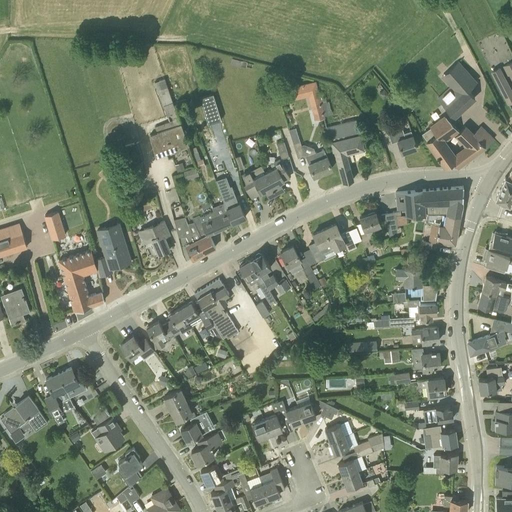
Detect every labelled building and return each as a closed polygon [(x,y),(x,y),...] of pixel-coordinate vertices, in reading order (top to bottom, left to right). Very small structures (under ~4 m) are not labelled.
[(246,67),(247,61),(242,60),(232,58),(230,64),(240,67),(241,65),(246,67)] [(511,61),(502,66),(507,76),(509,75),(511,81),(511,61)] [(438,100),(454,117),(474,98),(467,91),(476,83),(457,63),(441,78),(451,88),(438,100)] [(511,93),(498,67),(491,71),(507,102),(511,99),(511,93)] [(172,101),(167,87),(164,78),(154,82),(163,105),(169,121),(155,126),(157,132),(148,135),(157,157),(188,144),(180,123),(172,101)] [(321,103),(315,81),(289,87),(292,100),(308,96),(314,120),(325,117),(324,115),(321,103)] [(389,94),(384,88),(379,93),(383,98),(389,94)] [(221,119),(213,93),(200,97),(208,123),(221,119)] [(329,99),(327,100),(322,101),(325,115),(332,113),(329,99)] [(485,146),(473,134),(464,126),(454,135),(462,142),(461,143),(464,146),(454,153),(444,139),(457,129),(454,124),(445,115),(431,127),(421,134),(446,167),(453,162),(457,166),(485,146)] [(346,153),(363,148),(355,119),(327,128),(332,151),(334,150),(343,182),(353,179),(346,153)] [(481,126),(473,134),(485,146),(494,139),(481,126)] [(298,157),(305,154),(301,144),(300,141),(296,127),(289,130),(298,157)] [(411,130),(404,132),(402,128),(389,133),(392,142),(398,140),(402,152),(417,147),(411,130)] [(130,154),(132,162),(142,159),(140,151),(137,141),(119,146),(122,156),(130,154)] [(281,159),(288,156),(284,141),(276,144),(281,159)] [(332,168),(324,148),(306,156),(314,175),(332,168)] [(192,153),(195,161),(201,159),(198,151),(192,153)] [(235,157),(239,169),(244,167),(240,155),(235,157)] [(201,159),(195,161),(198,170),(206,167),(202,158),(201,159)] [(272,169),(265,172),(277,193),(284,189),(280,182),(284,179),(288,176),(279,159),(273,162),(270,164),(272,169)] [(184,168),(182,162),(176,164),(178,171),(184,168)] [(277,193),(265,172),(261,165),(250,170),(250,169),(241,174),(245,182),(244,183),(251,196),(260,191),(261,192),(265,190),(269,197),(277,193)] [(196,166),(183,171),(186,179),(199,175),(196,166)] [(511,166),(510,170),(511,170),(507,177),(505,176),(496,197),(511,204),(511,166)] [(225,206),(226,209),(233,222),(246,216),(239,202),(234,204),(225,181),(217,184),(218,189),(225,206)] [(449,212),(449,213),(461,215),(462,204),(463,185),(396,191),(398,210),(381,214),(390,237),(398,234),(397,224),(397,221),(397,214),(402,214),(406,214),(425,214),(425,212),(449,212)] [(200,217),(201,220),(207,234),(209,232),(233,222),(226,209),(225,206),(213,211),(200,217)] [(57,211),(45,215),(52,238),(65,234),(57,211)] [(365,232),(360,234),(361,239),(364,247),(371,244),(369,238),(375,236),(372,227),(380,224),(376,211),(360,217),(362,222),(365,232)] [(421,240),(420,247),(423,252),(435,253),(437,242),(437,239),(455,242),(459,225),(461,215),(449,213),(449,215),(435,215),(433,223),(431,223),(430,233),(428,241),(421,240)] [(402,214),(397,214),(397,221),(397,224),(407,223),(406,214),(402,214)] [(199,215),(192,218),(194,222),(200,236),(195,239),(197,244),(202,254),(216,246),(209,232),(207,234),(201,220),(200,217),(199,215)] [(185,217),(174,220),(178,237),(186,235),(189,243),(186,245),(192,258),(192,259),(202,254),(197,244),(195,239),(188,224),(187,224),(185,217)] [(156,224),(139,231),(144,242),(152,238),(159,254),(170,249),(164,236),(169,233),(164,220),(161,222),(156,224)] [(104,256),(96,258),(99,275),(111,271),(110,267),(131,261),(119,223),(96,230),(104,256)] [(336,223),(325,228),(331,241),(334,248),(345,243),(348,250),(357,246),(354,242),(349,229),(341,233),(336,223)] [(21,226),(0,232),(0,254),(27,246),(21,226)] [(315,242),(309,245),(310,247),(316,261),(324,258),(325,257),(323,253),(334,248),(331,241),(325,228),(313,233),(318,243),(316,244),(315,242)] [(490,241),(488,249),(510,255),(511,248),(511,237),(506,236),(501,234),(501,233),(493,233),(491,238),(493,239),(492,241),(490,241)] [(293,245),(281,251),(288,266),(300,259),(293,245)] [(91,249),(59,259),(75,310),(91,305),(98,302),(104,300),(102,290),(95,292),(95,293),(89,295),(81,271),(93,268),(94,270),(97,269),(91,249)] [(485,249),(483,256),(487,257),(486,260),(487,260),(485,265),(484,265),(484,266),(504,271),(507,262),(511,263),(511,255),(510,255),(488,249),(485,249)] [(262,252),(251,259),(265,281),(269,288),(275,285),(280,293),(289,287),(290,286),(285,278),(279,283),(273,273),(269,276),(266,270),(271,267),(262,252)] [(251,259),(239,266),(247,279),(248,279),(251,284),(257,280),(260,284),(270,301),(275,298),(269,288),(265,281),(251,259)] [(302,262),(301,263),(303,267),(302,267),(314,289),(321,285),(318,279),(315,274),(313,269),(312,268),(310,265),(310,264),(307,259),(302,262)] [(421,268),(396,268),(396,275),(404,275),(404,284),(411,284),(412,284),(414,284),(421,283),(421,268)] [(486,275),(482,290),(495,294),(495,293),(497,286),(505,288),(506,282),(507,281),(499,279),(500,279),(486,275)] [(324,276),(318,279),(321,285),(321,286),(327,282),(324,276)] [(219,277),(194,293),(203,307),(208,315),(214,325),(222,337),(226,335),(227,337),(238,331),(226,312),(225,313),(220,306),(225,303),(222,297),(229,293),(219,277)] [(423,299),(423,300),(436,298),(438,284),(423,285),(423,287),(423,299)] [(21,287),(2,294),(5,302),(13,323),(24,319),(22,312),(30,309),(24,295),(21,287)] [(482,290),(478,304),(491,308),(499,310),(501,303),(507,304),(509,297),(503,295),(495,293),(495,294),(482,290)] [(405,291),(392,293),(392,294),(392,300),(392,302),(403,301),(406,300),(405,291)] [(381,319),(373,319),(373,321),(374,328),(413,324),(413,319),(421,319),(432,318),(432,313),(436,312),(435,302),(420,304),(419,299),(406,300),(403,301),(403,306),(409,306),(409,316),(389,318),(382,319),(381,319)] [(191,301),(180,307),(191,326),(198,321),(199,318),(200,317),(198,313),(199,313),(197,311),(191,301)] [(262,301),(255,305),(262,317),(269,312),(262,301)] [(172,319),(167,322),(174,335),(182,331),(187,329),(191,326),(180,307),(169,314),(172,319)] [(324,308),(312,317),(315,320),(326,311),(324,308)] [(208,315),(202,319),(208,329),(214,325),(208,315)] [(362,315),(349,315),(349,323),(363,322),(362,315)] [(471,340),(468,341),(470,353),(473,352),(490,347),(505,342),(503,337),(506,336),(504,329),(506,321),(493,318),(489,335),(488,335),(471,340)] [(159,320),(147,327),(154,340),(158,346),(159,348),(165,345),(163,341),(168,337),(168,338),(169,337),(170,338),(174,335),(167,322),(162,325),(159,320)] [(420,328),(411,330),(413,343),(432,341),(432,342),(434,342),(433,341),(439,340),(437,326),(420,328)] [(292,331),(287,334),(290,339),(296,336),(292,331)] [(133,335),(121,344),(131,358),(137,354),(140,351),(144,357),(155,349),(154,349),(150,343),(146,338),(139,343),(133,335)] [(376,342),(357,343),(358,352),(377,351),(376,342)] [(423,347),(412,348),(413,361),(421,360),(422,367),(433,366),(434,367),(435,367),(435,366),(440,365),(439,351),(423,353),(423,347)] [(220,348),(218,355),(225,358),(227,351),(220,348)] [(399,349),(384,350),(384,357),(385,362),(400,361),(399,349)] [(71,366),(59,372),(66,388),(73,385),(77,393),(87,388),(78,369),(78,370),(74,372),(71,366)] [(487,377),(479,378),(481,392),(496,390),(495,384),(501,383),(505,382),(504,374),(502,375),(499,375),(498,366),(486,368),(487,377)] [(186,371),(184,372),(187,378),(195,373),(192,367),(186,371)] [(53,394),(45,398),(54,416),(56,419),(59,423),(64,421),(61,413),(63,412),(59,402),(59,401),(63,399),(61,394),(59,391),(66,388),(59,372),(46,379),(53,394)] [(408,372),(394,374),(395,382),(409,379),(408,372)] [(163,375),(160,383),(166,385),(169,377),(163,375)] [(429,386),(426,386),(427,398),(428,398),(438,397),(438,392),(446,391),(444,377),(428,379),(429,386)] [(180,388),(164,396),(167,401),(170,408),(186,400),(180,388)] [(13,406),(0,415),(0,416),(4,413),(5,415),(1,418),(15,439),(23,433),(23,432),(19,427),(29,420),(33,426),(36,430),(48,422),(38,408),(38,407),(29,395),(30,394),(30,393),(16,403),(16,404),(17,403),(18,405),(15,407),(10,401),(9,399),(8,399),(13,406)] [(282,399),(277,401),(285,422),(290,420),(292,425),(304,420),(298,405),(286,410),(284,406),(285,406),(282,399)] [(319,399),(317,404),(323,407),(320,413),(326,416),(332,405),(319,399)] [(404,401),(397,402),(398,410),(405,409),(418,407),(417,399),(404,401)] [(186,400),(170,408),(173,414),(176,419),(192,411),(186,400)] [(310,400),(298,405),(304,420),(316,416),(310,400)] [(493,421),(493,429),(511,428),(511,400),(498,401),(498,411),(496,411),(496,415),(497,415),(497,419),(496,419),(496,421),(493,421)] [(275,414),(264,418),(270,434),(282,429),(280,424),(285,422),(277,401),(271,404),(275,414)] [(431,407),(423,409),(425,422),(433,420),(437,420),(453,418),(452,409),(451,409),(450,404),(435,407),(431,407)] [(332,405),(326,416),(331,418),(334,412),(335,413),(338,408),(332,405)] [(192,422),(181,428),(184,436),(187,441),(203,433),(202,432),(209,429),(201,413),(190,418),(192,422)] [(248,413),(242,415),(244,421),(250,419),(248,413)] [(98,426),(91,431),(99,443),(105,439),(110,447),(123,437),(123,435),(117,426),(119,425),(113,416),(98,426)] [(264,418),(252,423),(258,438),(270,434),(264,418)] [(242,420),(236,423),(239,429),(244,426),(242,420)] [(340,423),(325,428),(329,441),(345,435),(340,423)] [(440,424),(424,427),(425,433),(430,433),(432,447),(443,446),(457,443),(455,428),(441,430),(440,424)] [(76,431),(69,436),(74,442),(81,437),(76,431)] [(345,435),(329,441),(334,453),(349,447),(353,446),(358,444),(358,443),(354,431),(351,432),(345,435)] [(382,432),(367,437),(368,440),(370,445),(383,441),(382,432)] [(200,446),(192,450),(198,463),(214,455),(211,448),(217,444),(212,434),(198,441),(200,446)] [(358,444),(353,446),(355,451),(370,445),(368,440),(358,443),(358,444)] [(383,441),(370,445),(372,451),(380,448),(378,443),(383,441)] [(370,445),(355,451),(357,456),(362,455),(372,451),(370,445)] [(126,455),(118,461),(122,466),(119,468),(126,479),(125,480),(129,485),(128,485),(129,486),(132,484),(143,474),(142,474),(140,476),(135,469),(137,467),(143,463),(138,457),(140,456),(133,446),(125,452),(126,454),(125,454),(126,455)] [(433,466),(433,467),(436,467),(435,472),(453,473),(453,467),(456,467),(457,452),(447,452),(447,454),(441,454),(440,455),(436,454),(433,454),(433,466)] [(344,461),(338,463),(343,476),(358,470),(366,467),(362,455),(357,456),(344,461)] [(29,459),(23,464),(35,481),(42,477),(29,459)] [(101,463),(91,470),(97,478),(106,471),(101,463)] [(216,463),(201,471),(207,483),(222,476),(216,463)] [(496,465),(495,482),(511,482),(511,463),(511,466),(504,466),(496,465)] [(245,466),(224,474),(227,480),(232,478),(238,475),(238,474),(244,472),(247,471),(245,466)] [(274,478),(262,483),(268,498),(280,494),(279,490),(284,488),(276,467),(270,470),(274,478)] [(244,472),(244,473),(246,480),(254,477),(251,470),(244,472)] [(358,470),(343,476),(347,488),(363,482),(358,470)] [(244,472),(238,474),(238,475),(243,486),(248,484),(253,497),(256,503),(268,498),(262,483),(259,475),(254,477),(246,480),(244,473),(244,472)] [(216,491),(211,493),(216,505),(231,499),(227,487),(232,485),(235,484),(232,478),(227,480),(213,485),(216,491)] [(129,486),(123,490),(128,497),(131,502),(140,496),(132,484),(129,486)] [(155,504),(147,508),(149,511),(175,511),(180,509),(166,487),(158,492),(157,491),(150,496),(155,504)] [(496,497),(495,511),(511,511),(511,490),(502,490),(502,497),(496,497)] [(245,493),(239,496),(241,500),(244,508),(250,505),(248,499),(245,493)] [(438,510),(438,511),(466,511),(467,499),(459,499),(459,495),(444,494),(443,505),(450,505),(450,511),(438,510)] [(231,499),(216,505),(218,511),(232,511),(236,511),(233,504),(231,499)] [(363,501),(350,506),(352,511),(366,511),(363,503),(363,501)]
